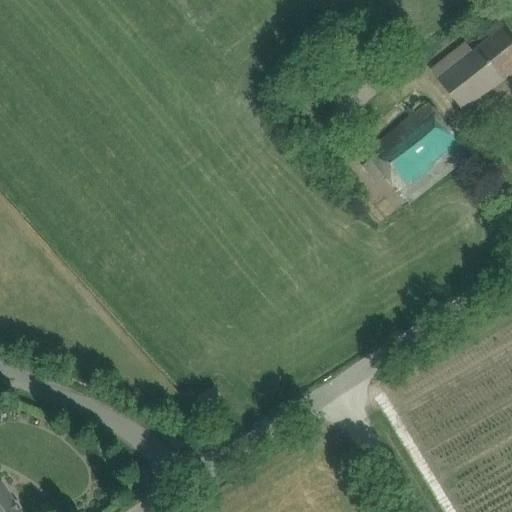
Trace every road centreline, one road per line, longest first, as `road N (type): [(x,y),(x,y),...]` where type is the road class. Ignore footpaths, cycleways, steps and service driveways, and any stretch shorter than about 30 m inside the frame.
road 1 (unclassified): [(187,490),(152,445),(0,370)]
road 2 (unclassified): [(346,402),(511,291)]
road 3 (unclassified): [(187,490),(346,402)]
road 4 (unclassified): [(412,511),(346,402)]
